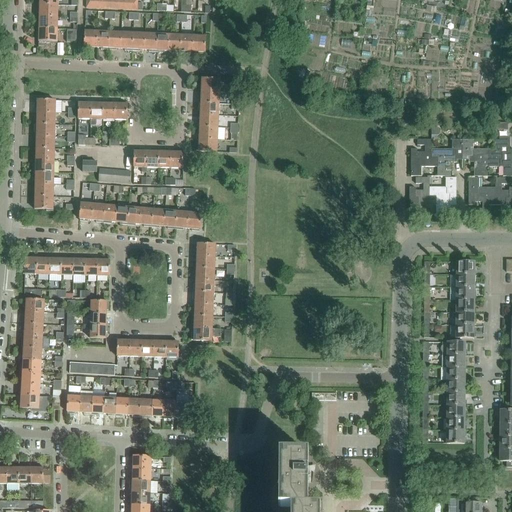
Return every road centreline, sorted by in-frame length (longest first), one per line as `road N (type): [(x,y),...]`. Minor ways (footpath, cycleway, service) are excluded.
road 1 (residential): [(121,438),(244,445),(258,435),(280,378),(398,378)]
road 2 (residential): [(119,241),(170,246),(176,255),(168,329),(125,328),(119,301)]
road 3 (residential): [(134,67),(135,132),(168,139),(180,126),(181,69)]
road 4 (residential): [(5,209),(10,63)]
road 5 (residential): [(397,511),(398,378)]
road 6 (residential): [(398,378),(408,246)]
road 7 (residential): [(10,63),(134,67)]
